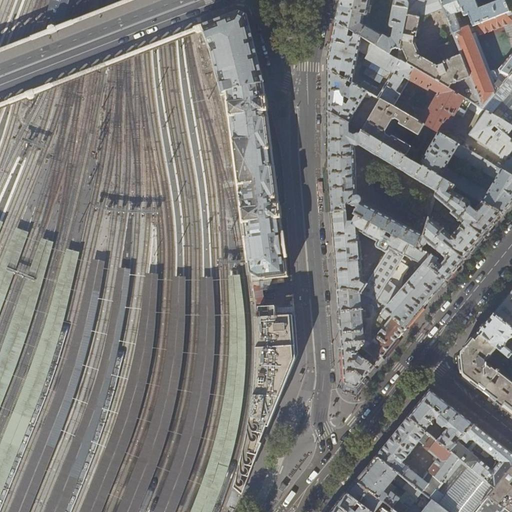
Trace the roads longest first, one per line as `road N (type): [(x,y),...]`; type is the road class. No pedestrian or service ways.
road 1 (residential): [(307,86),(319,414),(340,454)]
road 2 (secondary): [(0,84),(221,0)]
road 3 (secondary): [(418,359),(511,243)]
road 4 (secondary): [(340,454),(418,359)]
